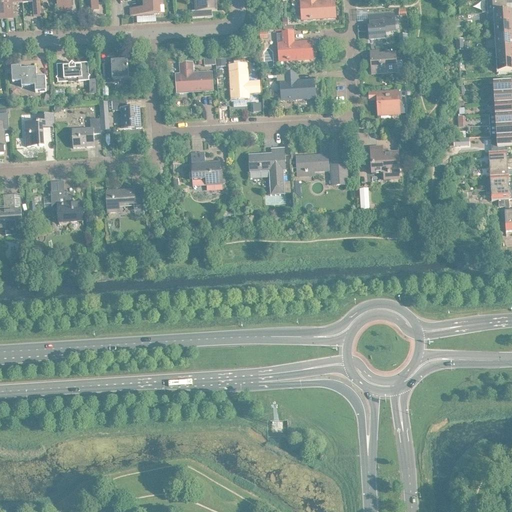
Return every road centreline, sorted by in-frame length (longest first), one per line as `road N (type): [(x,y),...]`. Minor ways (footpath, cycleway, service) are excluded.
road 1 (residential): [(154,128),(355,118),(350,0)]
road 2 (secondary): [(296,333),(0,347)]
road 3 (secondary): [(0,388),(244,376)]
road 4 (residential): [(0,169),(156,161),(154,128)]
road 5 (secondary): [(244,376),(344,384),(360,402),(370,458)]
road 6 (secondary): [(418,319),(382,300),(343,325),(296,333)]
